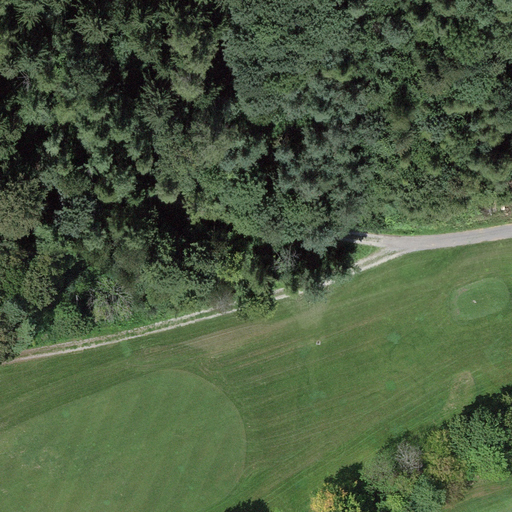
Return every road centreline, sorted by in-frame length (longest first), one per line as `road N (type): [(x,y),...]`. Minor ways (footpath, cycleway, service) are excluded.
road 1 (track): [(426,247),(290,227),(55,162),(0,128)]
road 2 (track): [(426,247),(138,339),(0,365)]
